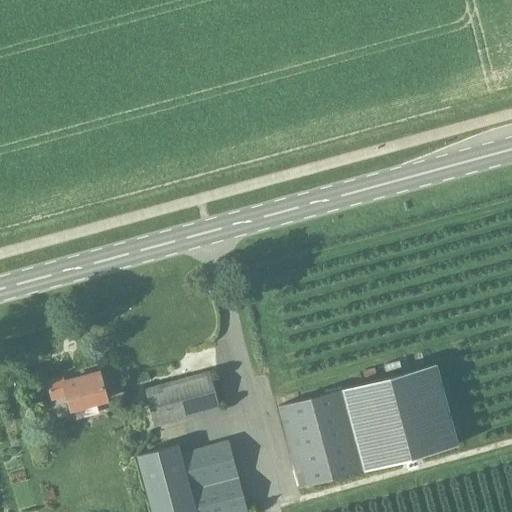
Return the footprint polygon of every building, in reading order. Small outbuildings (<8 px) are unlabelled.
[(340,389),(362,470),(455,445),(433,363),(340,389)] [(105,399),(98,372),(63,381),(61,377),(46,381),(51,398),(66,394),(69,409),(105,399)] [(153,425),(217,408),(208,372),(144,388),(153,425)] [(299,487),(362,470),(340,389),(278,405),(299,487)] [(245,511),(235,477),(225,440),(178,453),(176,444),(135,455),(150,511),(245,511)]
